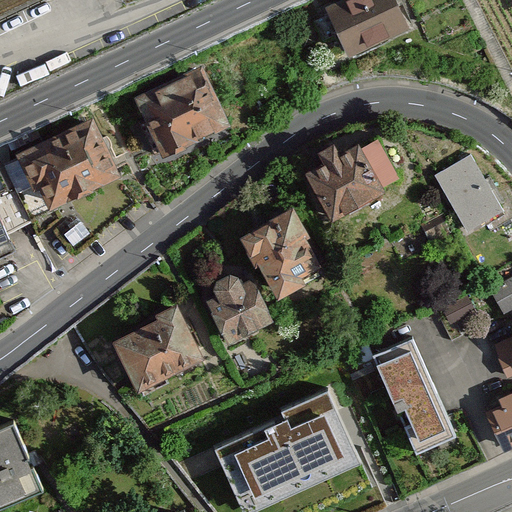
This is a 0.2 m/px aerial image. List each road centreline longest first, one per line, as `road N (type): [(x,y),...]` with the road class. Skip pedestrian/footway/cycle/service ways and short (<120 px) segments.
road 1 (tertiary): [(0,364),(333,115),(378,104),(435,109),(511,152)]
road 2 (tertiary): [(262,0),(0,125)]
road 3 (unknown): [(428,310),(505,482)]
